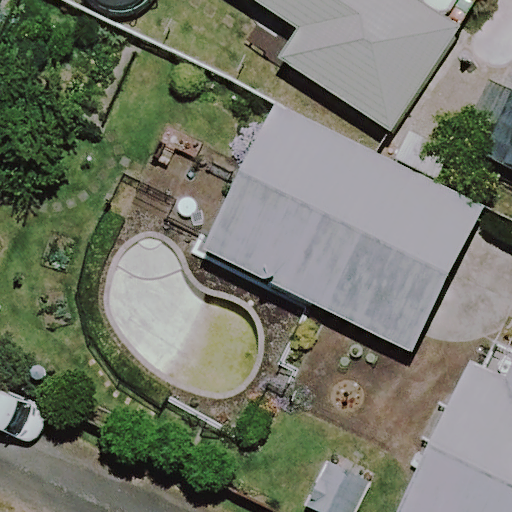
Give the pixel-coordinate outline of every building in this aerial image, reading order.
[(0,0),(0,17),(8,0),(0,0)] [(229,0),(289,42),(268,72),(380,151),(456,45),(392,0),(229,0)] [(486,205),(511,147),(511,76),(476,60),(423,176),(486,205)] [(488,223),(264,123),(196,275),(419,376),(488,223)] [(511,511),(511,362),(483,349),(405,511),(511,511)]
